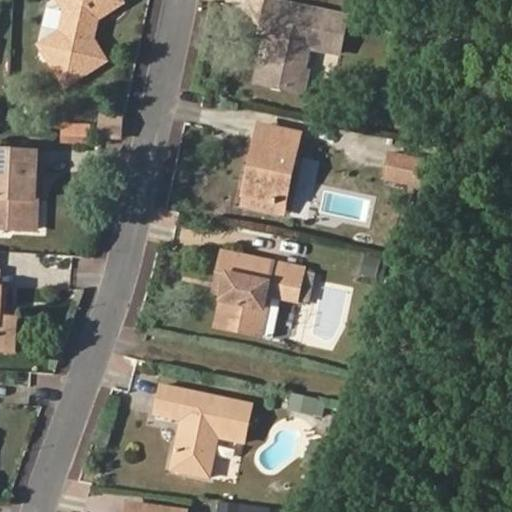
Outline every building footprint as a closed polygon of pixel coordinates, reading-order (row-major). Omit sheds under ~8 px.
[(121,2),(120,0),(59,0),(66,10),(63,30),(41,43),(67,84),(107,59),(93,38),(97,17),(121,2)] [(336,52),(344,16),(266,0),(263,0),(260,20),(270,22),(267,37),(274,39),(273,45),(265,51),(264,62),(262,61),(258,82),(295,90),(299,71),(294,69),(299,50),(305,45),(306,46),(336,52)] [(429,39),(459,45),(463,24),(434,18),(429,39)] [(256,36),(267,37),(270,22),(260,20),(256,36)] [(295,90),(301,92),(305,71),(301,70),(306,46),(305,45),(299,50),(294,69),(299,71),(295,90)] [(256,60),(252,81),(258,82),(262,61),(256,60)] [(103,135),(119,136),(123,114),(104,114),(103,135)] [(256,176),(250,175),(243,206),(282,214),(299,133),(264,126),(260,141),(256,141),(252,161),(258,162),(256,176)] [(0,218),(3,219),(11,228),(33,228),(33,208),(26,207),(27,198),(34,198),(36,152),(0,150),(0,218)] [(33,228),(37,228),(41,152),(36,152),(34,198),(27,198),(26,207),(33,208),(33,228)] [(252,161),(250,175),(256,176),(258,162),(252,161)] [(0,227),(11,228),(3,219),(0,218),(0,227)] [(303,269),(223,251),(219,273),(227,274),(223,293),(216,326),(257,334),(266,295),(296,300),(303,269)] [(214,292),(223,293),(227,274),(219,273),(214,292)] [(0,303),(5,303),(5,288),(0,288),(0,351),(14,352),(15,317),(5,317),(0,316),(0,303)] [(269,300),(268,333),(284,334),(285,300),(269,300)] [(245,443),(253,407),(162,388),(157,414),(184,420),(184,424),(189,425),(187,434),(182,433),(173,471),(210,479),(219,438),(245,443)] [(266,432),(269,417),(256,415),(253,430),(266,432)] [(238,511),(239,504),(219,501),(217,511),(238,511)]
